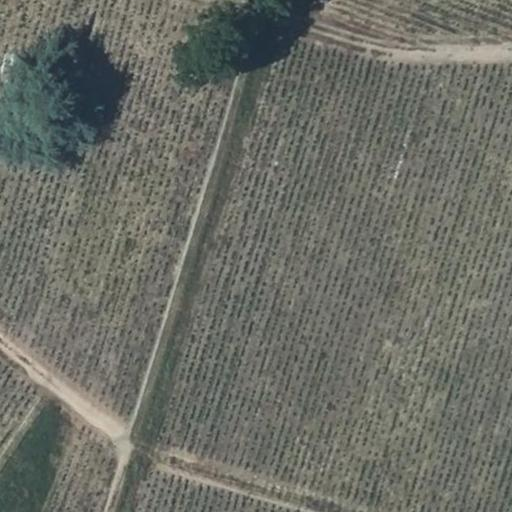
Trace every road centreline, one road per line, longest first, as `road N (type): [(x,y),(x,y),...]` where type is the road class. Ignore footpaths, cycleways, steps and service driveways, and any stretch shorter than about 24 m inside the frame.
road 1 (track): [(511,45),(395,45),(269,8),(110,511)]
road 2 (track): [(0,337),(132,442),(174,462),(351,511)]
